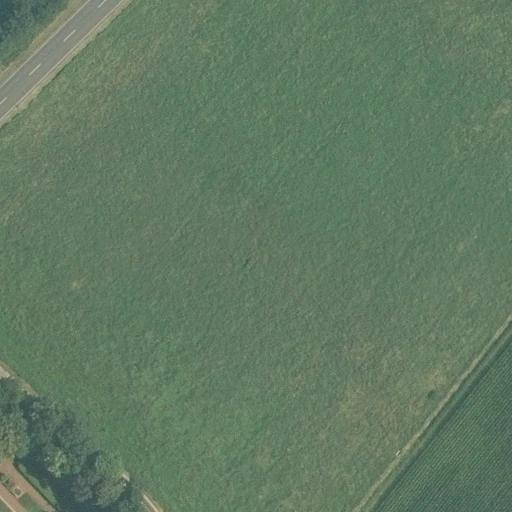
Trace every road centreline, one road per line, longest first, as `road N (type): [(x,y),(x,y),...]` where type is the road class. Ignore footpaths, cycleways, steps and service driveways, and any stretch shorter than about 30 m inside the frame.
road 1 (track): [(365,511),(511,330)]
road 2 (secondary): [(0,108),(113,0)]
